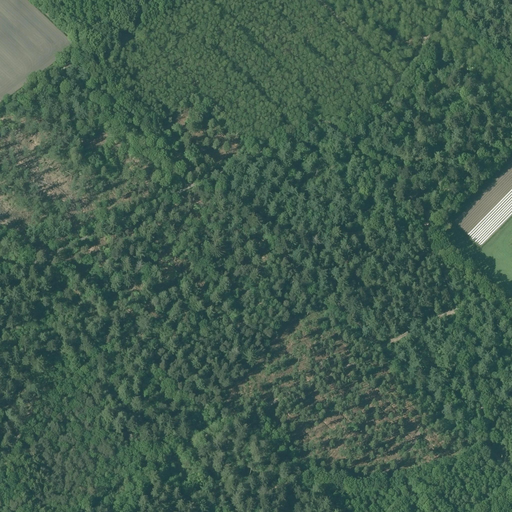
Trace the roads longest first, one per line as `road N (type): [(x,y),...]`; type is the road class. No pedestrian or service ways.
road 1 (track): [(0,467),(35,406),(75,393),(122,346),(235,327),(261,304),(285,255),(319,239),(431,223),(511,145)]
road 2 (track): [(380,347),(98,78),(114,29),(146,0)]
road 3 (track): [(124,511),(154,461),(380,347)]
road 4 (track): [(233,511),(289,483),(372,479),(413,445),(435,395)]
road 5 (track): [(380,347),(459,409),(511,401)]
